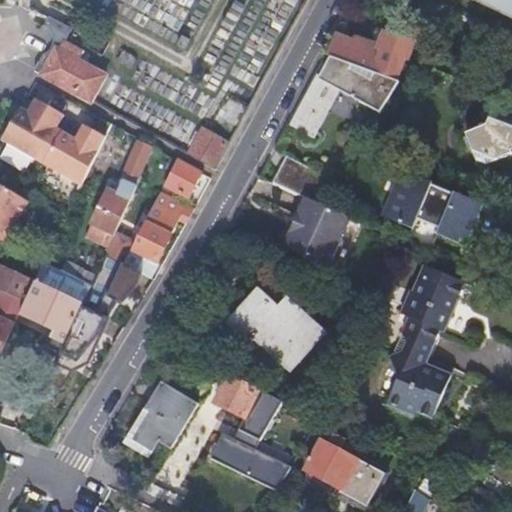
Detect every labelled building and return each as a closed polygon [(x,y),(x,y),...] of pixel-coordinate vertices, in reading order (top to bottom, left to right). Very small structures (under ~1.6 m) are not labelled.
[(511,0),(468,0),(511,21),(511,0)] [(35,73),(91,104),(106,78),(79,62),(84,53),(66,43),(74,30),(49,17),(45,22),(42,27),(46,30),(48,33),(50,37),(50,41),(50,46),(48,49),(35,73)] [(331,59),(395,85),(410,49),(375,35),(369,51),(337,39),(331,59)] [(331,59),(327,58),(293,124),(302,129),(300,134),(314,141),(341,92),(384,108),(399,86),(395,85),(331,59)] [(65,118),(29,98),(27,102),(22,112),(18,118),(10,114),(0,131),(0,137),(47,163),(60,140),(63,135),(57,131),(65,118)] [(511,107),(489,99),(482,116),(488,130),(467,139),(477,163),(475,166),(487,171),(488,167),(511,157),(511,107)] [(14,107),(10,114),(18,118),(22,112),(14,107)] [(302,129),(293,124),(290,129),(300,134),(302,129)] [(47,163),(85,184),(105,141),(84,129),(77,142),(74,148),(60,140),(47,163)] [(216,173),(229,148),(203,133),(188,158),(216,173)] [(74,148),(77,142),(63,135),(60,140),(74,148)] [(138,147),(122,183),(136,190),(140,180),(136,179),(148,152),(138,147)] [(287,159),(280,172),(285,175),(293,161),(287,159)] [(280,172),(273,185),(301,198),(308,200),(321,206),(337,181),(293,161),(285,175),(280,172)] [(201,176),(176,162),(161,191),(169,195),(172,190),(189,199),(201,176)] [(465,246),(491,189),(466,179),(459,195),(437,186),(437,184),(411,173),(391,219),(417,230),(421,220),(443,230),(441,236),(465,246)] [(93,228),(114,239),(136,190),(122,183),(119,188),(114,198),(108,195),(99,215),(93,228)] [(0,239),(8,244),(32,204),(0,185),(0,239)] [(160,196),(124,268),(133,272),(149,281),(181,221),(187,224),(194,212),(160,196)] [(300,218),(308,200),(301,198),(294,215),(300,218)] [(321,206),(308,200),(300,218),(305,220),(298,235),(293,233),(285,250),(330,271),(353,220),(321,206)] [(93,228),(99,215),(83,207),(77,220),(93,228)] [(305,220),(300,218),(293,233),(298,235),(305,220)] [(47,264),(45,267),(92,291),(95,284),(96,280),(50,256),(47,264)] [(96,280),(95,284),(122,298),(133,272),(124,268),(106,259),(96,280)] [(0,361),(21,317),(37,285),(0,267),(0,291),(12,297),(1,320),(0,319),(0,361)] [(469,287),(429,269),(418,295),(415,294),(405,316),(414,320),(421,323),(414,339),(407,355),(396,362),(400,386),(389,412),(416,424),(418,418),(434,426),(453,382),(437,375),(436,380),(427,376),(429,371),(445,334),(448,335),(457,316),(453,314),(458,304),(462,305),(469,287)] [(84,307),(37,285),(21,317),(58,335),(54,343),(65,348),(75,326),(84,307)] [(255,289),(226,321),(245,338),(242,342),(247,346),(253,338),(291,371),(324,333),(286,299),(277,310),(255,289)] [(457,316),(462,305),(458,304),(453,314),(457,316)] [(421,323),(414,320),(407,335),(414,339),(421,323)] [(65,348),(45,390),(55,394),(58,389),(66,393),(94,335),(75,326),(65,348)] [(437,375),(429,371),(427,376),(436,380),(437,375)] [(279,401),(228,376),(212,407),(245,424),(246,421),(265,430),(279,401)] [(160,439),(173,447),(198,403),(160,380),(142,410),(147,412),(131,439),(152,453),(160,439)] [(148,460),(152,453),(131,439),(147,412),(142,410),(121,443),(148,460)] [(319,445),(305,475),(340,492),(343,491),(349,494),(346,500),(367,511),(386,473),(355,458),(357,452),(339,444),(340,440),(331,436),(325,447),(319,445)]
